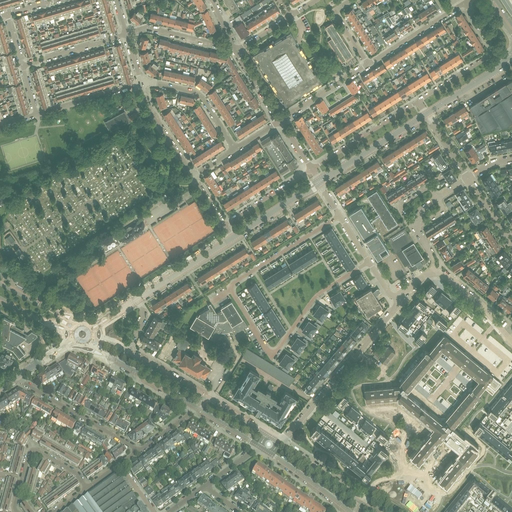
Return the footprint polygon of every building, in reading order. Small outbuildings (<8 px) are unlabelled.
[(372,17),(369,11),(372,9),(372,8),(366,0),(365,0),(362,3),(367,12),(366,13),(369,19),(372,17)] [(373,0),(366,0),(372,8),(375,6),(374,4),(376,3),(373,0)] [(201,11),(207,7),(203,2),(197,5),(201,11)] [(426,4),(428,8),(432,13),(437,10),(433,5),(430,6),(428,2),(426,4)] [(229,10),(231,13),(239,8),(236,3),(229,7),(230,9),(229,10)] [(271,5),(269,6),(275,15),(280,11),(276,5),(274,3),(271,5)] [(73,15),(73,13),(70,4),(65,5),(68,15),(68,16),(72,15),(73,17),(74,17),(73,15)] [(269,6),(264,9),(266,12),(270,18),(275,15),(269,6)] [(421,13),(418,14),(422,20),(427,16),(423,11),(422,9),(421,7),(419,8),(420,10),(420,11),(421,13)] [(428,8),(423,11),(427,16),(432,13),(428,8)] [(264,9),(259,12),(265,21),(270,18),(266,12),(264,9)] [(345,13),(348,18),(355,14),(351,9),(345,13)] [(207,10),(202,13),(204,18),(201,19),(202,20),(204,19),(210,17),(207,10)] [(417,23),(422,20),(418,14),(415,10),(413,11),(416,15),(413,17),(417,23)] [(131,21),(132,21),(133,22),(140,12),(138,11),(136,13),(134,12),(130,18),(132,19),(131,21)] [(133,22),(133,23),(135,24),(136,22),(138,24),(142,18),(140,17),(143,14),(140,12),(133,22)] [(259,12),(254,16),(256,18),(260,24),(265,21),(259,12)] [(456,19),(458,22),(459,23),(461,23),(462,25),(468,22),(466,19),(467,19),(466,17),(465,15),(464,16),(461,12),(456,15),(458,18),(456,19)] [(396,21),(394,18),(398,15),(397,13),(390,18),(393,23),(396,21)] [(169,18),(170,15),(169,14),(167,14),(167,17),(163,16),(162,23),(168,24),(170,18),(169,18)] [(249,33),(248,32),(242,22),(243,21),(239,14),(234,18),(238,24),(234,26),(242,38),(249,33)] [(358,19),(355,14),(348,18),(352,23),(358,19)] [(254,16),(249,19),(255,27),(260,24),(256,18),(254,16)] [(204,19),(207,26),(213,23),(210,17),(204,19)] [(249,19),(244,22),(246,24),(250,31),(255,27),(249,19)] [(360,22),(358,19),(352,23),(355,28),(363,23),(362,21),(360,22)] [(399,21),(401,25),(398,26),(402,32),(407,29),(403,23),(401,20),(399,21)] [(408,20),(403,23),(407,29),(412,26),(408,20)] [(353,55),(332,22),(329,24),(329,23),(324,26),(332,38),(328,41),(342,63),(346,60),(350,67),(355,64),(350,57),(353,55)] [(463,29),(464,31),(466,34),(467,33),(469,36),(467,37),(474,33),(472,29),(473,28),(471,24),(469,25),(468,22),(462,25),(464,28),(463,29)] [(216,30),(213,23),(207,26),(210,32),(216,30)] [(364,24),(363,23),(355,28),(358,33),(364,29),(362,26),(364,24)] [(446,30),(442,25),(437,28),(440,34),(446,30)] [(435,37),(440,34),(437,28),(432,31),(435,37)] [(366,32),(364,29),(358,33),(361,38),(370,33),(368,30),(366,32)] [(387,42),(392,38),(387,30),(386,29),(384,30),(387,34),(384,36),(387,42)] [(389,29),(387,30),(392,38),(398,35),(394,30),(391,32),(389,29)] [(433,41),(432,39),(435,37),(432,31),(426,35),(430,40),(429,41),(431,42),(433,41)] [(258,52),(253,55),(254,55),(256,59),(257,58),(260,63),(259,64),(263,70),(264,70),(267,75),(266,75),(268,79),(270,82),(272,85),(274,84),(277,89),(276,90),(280,97),(281,96),(284,101),(283,102),(285,105),(286,106),(290,103),(293,101),(293,100),(301,95),(301,94),(305,91),(306,92),(313,87),(312,86),(317,83),(318,84),(321,82),(322,82),(319,77),(317,74),(316,74),(315,72),(313,69),(311,66),(310,66),(307,63),(306,61),(308,61),(303,54),(302,55),(299,50),(300,49),(299,47),(295,42),(295,40),(293,37),(290,32),(286,35),(287,36),(282,39),(281,38),(275,42),(275,43),(270,46),(270,45),(261,50),(258,52)] [(361,38),(364,43),(371,39),(368,36),(371,34),(370,33),(361,38)] [(469,40),(470,43),(472,45),(472,44),(474,47),(480,43),(481,43),(479,40),(480,39),(479,37),(478,36),(477,37),(474,33),(467,37),(469,40)] [(424,44),(429,41),(430,40),(426,35),(421,38),(424,44)] [(139,38),(138,41),(150,45),(151,42),(148,41),(149,39),(142,36),(141,39),(139,38)] [(419,47),(424,44),(421,38),(416,42),(419,47)] [(372,42),(371,39),(364,43),(367,48),(376,43),(375,40),(372,42)] [(416,42),(410,45),(414,51),(419,47),(416,42)] [(377,44),(376,43),(367,48),(370,53),(377,49),(375,45),(377,44)] [(484,49),(480,43),(474,47),(473,48),(475,51),(477,50),(478,52),(484,49)] [(121,44),(114,46),(112,46),(113,49),(112,49),(106,51),(106,53),(110,52),(113,51),(122,49),(121,44)] [(408,54),(414,51),(410,45),(405,48),(408,54)] [(184,55),(186,56),(187,53),(188,54),(190,47),(183,46),(181,54),(184,55)] [(403,57),(408,54),(405,48),(400,52),(403,57)] [(400,52),(394,55),(399,63),(401,61),(400,59),(403,57),(400,52)] [(463,60),(459,53),(454,57),(458,63),(463,60)] [(153,57),(152,55),(140,58),(141,60),(142,60),(143,63),(150,61),(150,58),(153,57)] [(392,64),(396,62),(397,64),(399,63),(394,55),(389,59),(392,64)] [(224,62),(227,66),(227,67),(233,63),(228,56),(224,62)] [(445,59),(447,61),(444,63),(448,69),(453,66),(449,60),(447,57),(445,59)] [(454,57),(449,60),(453,66),(458,63),(454,57)] [(391,68),(389,66),(392,64),(389,59),(383,62),(387,68),(387,67),(388,69),(391,68)] [(146,72),(148,74),(156,64),(154,62),(151,65),(150,64),(145,70),(147,71),(146,72)] [(226,70),(227,70),(228,72),(236,67),(233,63),(227,67),(227,66),(225,68),(226,70)] [(386,69),(383,63),(377,67),(382,74),(384,73),(383,71),(386,69)] [(444,63),(439,66),(443,72),(448,69),(444,63)] [(148,74),(149,75),(150,75),(151,74),(153,76),(158,70),(156,69),(158,66),(156,64),(148,74)] [(429,72),(433,79),(438,75),(434,69),(431,71),(429,66),(426,68),(429,72)] [(439,66),(434,69),(438,75),(443,72),(439,66)] [(238,71),(236,67),(228,72),(229,74),(231,73),(233,75),(232,75),(230,76),(238,71)] [(376,76),(378,74),(379,76),(380,76),(381,76),(382,75),(382,74),(377,67),(372,70),(376,76)] [(372,70),(367,74),(371,81),(372,82),(373,82),(373,81),(374,80),(372,78),(376,76),(372,70)] [(427,72),(425,70),(423,71),(425,74),(422,75),(426,82),(431,79),(427,72)] [(238,71),(230,76),(232,78),(231,79),(232,81),(240,76),(237,72),(238,71)] [(422,75),(419,77),(418,75),(417,75),(415,73),(413,75),(414,77),(416,76),(417,79),(421,85),(426,82),(422,75)] [(361,77),(365,83),(368,81),(369,83),(371,81),(367,74),(361,77)] [(234,82),(235,85),(243,80),(240,76),(232,81),(234,83),(234,82)] [(196,84),(202,87),(206,82),(199,77),(197,80),(198,81),(196,84)] [(417,79),(412,82),(416,88),(421,85),(417,79)] [(235,85),(237,87),(236,87),(238,89),(245,84),(243,80),(235,85)] [(346,85),(349,89),(357,85),(356,83),(355,84),(353,81),(346,85)] [(213,87),(211,86),(206,82),(202,87),(207,91),(209,88),(211,90),(213,87)] [(412,82),(407,85),(412,91),(416,88),(412,82)] [(505,84),(486,96),(506,129),(510,128),(511,128),(511,89),(508,83),(505,84)] [(21,89),(20,84),(13,86),(8,88),(9,92),(12,91),(12,92),(21,89)] [(239,91),(241,93),(248,88),(245,84),(238,89),(239,91)] [(349,89),(352,94),(358,90),(357,87),(358,86),(357,85),(349,89)] [(401,85),(397,88),(396,85),(394,87),(395,89),(396,88),(398,91),(402,97),(407,94),(403,88),(401,85)] [(407,85),(403,88),(407,94),(412,91),(407,85)] [(241,93),(242,95),(243,97),(251,93),(248,88),(241,93)] [(165,90),(160,89),(159,93),(159,92),(156,93),(157,96),(156,96),(158,101),(165,100),(163,94),(164,93),(165,90)] [(215,90),(209,93),(212,99),(218,95),(215,90)] [(398,91),(393,94),(397,101),(402,97),(398,91)] [(244,99),(246,101),(253,97),(251,93),(243,97),(244,99)] [(393,94),(388,97),(392,104),(397,101),(393,94)] [(221,100),(218,95),(212,99),(216,104),(221,100)] [(357,101),(356,99),(354,97),(353,95),(347,99),(350,104),(352,103),(352,102),(354,101),(355,103),(357,101)] [(247,101),(248,103),(249,105),(257,100),(254,96),(253,97),(246,101),(247,101)] [(471,106),(469,108),(471,112),(470,113),(474,118),(481,134),(504,130),(506,129),(486,96),(471,106)] [(186,103),(195,105),(196,102),(193,101),(194,98),(187,97),(186,103)] [(388,97),(383,100),(387,107),(392,104),(388,97)] [(347,99),(341,103),(345,109),(347,108),(346,106),(348,104),(349,105),(350,104),(347,99)] [(166,106),(165,100),(158,101),(160,108),(161,110),(167,108),(166,106)] [(225,106),(221,100),(216,104),(219,109),(225,106)] [(254,108),(259,105),(257,100),(249,105),(250,107),(252,109),(254,108)] [(317,108),(318,109),(325,104),(323,100),(316,104),(318,107),(317,108)] [(383,100),(378,103),(382,110),(387,107),(383,100)] [(339,110),(342,109),(343,110),(345,109),(341,103),(335,107),(339,112),(340,111),(339,110)] [(378,103),(373,106),(378,113),(382,110),(378,103)] [(322,113),(328,109),(325,104),(318,109),(319,111),(320,110),(322,113)] [(199,105),(194,108),(198,114),(203,110),(199,105)] [(229,109),(227,110),(225,106),(219,109),(223,115),(228,111),(231,109),(231,107),(229,108),(229,109)] [(368,110),(373,116),(378,113),(373,106),(368,110)] [(464,106),(459,109),(464,118),(467,116),(466,113),(468,112),(465,106),(464,106)] [(329,111),(330,112),(332,115),(333,117),(335,115),(334,113),(336,112),(337,113),(339,112),(335,107),(329,111)] [(364,110),(365,113),(362,115),(366,121),(371,118),(364,107),(362,108),(364,110)] [(164,115),(167,120),(175,115),(172,109),(169,111),(168,109),(165,111),(167,113),(164,115)] [(459,109),(453,113),(457,119),(460,117),(462,119),(464,118),(459,109)] [(198,114),(201,119),(206,116),(203,110),(198,114)] [(105,122),(108,129),(110,131),(130,121),(124,111),(105,122)] [(231,116),(228,111),(223,115),(226,120),(231,116)] [(131,121),(132,120),(133,121),(139,118),(138,116),(136,112),(128,117),(131,121)] [(265,113),(264,113),(257,118),(261,124),(267,120),(265,117),(266,116),(265,113)] [(453,113),(448,116),(452,122),(453,124),(456,122),(455,120),(457,119),(453,113)] [(171,125),(176,122),(179,120),(175,115),(167,120),(171,125)] [(362,124),(366,121),(362,115),(358,118),(362,124)] [(201,119),(205,125),(210,121),(206,116),(201,119)] [(229,125),(235,121),(231,116),(226,120),(229,125)] [(302,116),(295,120),(298,126),(306,121),(304,118),(303,118),(302,116)] [(443,120),(442,120),(444,122),(446,125),(450,123),(451,126),(453,124),(452,122),(448,116),(443,119),(443,120)] [(257,118),(252,121),(256,127),(261,124),(257,118)] [(357,127),(362,124),(358,118),(353,121),(357,127)] [(213,127),(210,121),(205,125),(208,130),(213,127)] [(252,121),(247,124),(251,130),(256,127),(252,121)] [(309,126),(306,121),(298,126),(302,131),(309,126)] [(352,130),(357,127),(353,121),(348,124),(352,130)] [(171,125),(174,131),(180,127),(176,122),(171,125)] [(245,134),(251,130),(247,124),(246,125),(245,122),(240,125),(242,128),(245,134)] [(347,133),(352,130),(348,124),(343,127),(347,133)] [(313,132),(309,126),(302,131),(305,137),(313,132)] [(174,131),(177,136),(183,132),(180,127),(174,131)] [(208,130),(212,136),(217,133),(213,127),(208,130)] [(342,136),(347,133),(343,127),(338,130),(342,136)] [(240,137),(245,134),(242,128),(236,131),(240,137)] [(331,130),(333,133),(337,139),(342,136),(338,130),(336,128),(335,128),(331,130)] [(425,131),(420,134),(425,143),(430,139),(429,137),(427,133),(426,131),(425,131)] [(177,136),(181,141),(186,137),(183,132),(177,136)] [(316,137),(313,132),(305,137),(309,142),(316,137)] [(267,151),(277,144),(283,141),(283,140),(278,133),(272,136),(271,135),(261,142),(267,151)] [(337,139),(333,133),(328,136),(332,143),(337,139)] [(463,134),(457,139),(460,144),(467,140),(469,139),(465,133),(463,134)] [(420,134),(414,138),(418,144),(423,140),(425,143),(420,134)] [(181,141),(184,146),(190,142),(186,137),(181,141)] [(320,143),(316,137),(309,142),(312,148),(320,143)] [(414,138),(409,141),(413,147),(418,144),(414,138)] [(267,151),(273,162),(282,175),(291,169),(298,164),(294,157),(293,157),(283,141),(277,144),(267,151)] [(409,141),(404,144),(407,150),(413,147),(409,141)] [(489,145),(488,146),(489,148),(490,148),(491,153),(497,152),(495,144),(495,143),(494,141),(487,142),(488,145),(489,145)] [(187,152),(193,148),(190,142),(184,146),(187,152)] [(258,142),(254,145),(253,146),(253,147),(256,151),(262,148),(258,142)] [(467,148),(464,150),(465,151),(464,151),(468,157),(475,152),(478,150),(481,148),(482,148),(483,147),(482,145),(477,148),(476,148),(475,148),(474,149),(472,146),(469,142),(465,145),(467,148)] [(312,148),(316,153),(323,149),(321,146),(322,146),(320,143),(312,148)] [(404,144),(398,148),(402,154),(407,150),(404,144)] [(253,147),(248,150),(247,151),(251,156),(257,152),(256,151),(253,147)] [(398,148),(393,151),(397,157),(402,154),(398,148)] [(247,151),(245,152),(241,154),(245,160),(251,156),(247,151)] [(393,151),(388,155),(393,162),(393,163),(398,160),(396,157),(397,157),(393,151)] [(475,152),(468,157),(472,162),(479,157),(475,152)] [(439,153),(434,157),(437,163),(443,159),(442,156),(442,155),(441,154),(440,153),(439,153)] [(241,154),(236,157),(236,158),(239,164),(245,160),(241,154)] [(388,155),(382,158),(387,166),(393,162),(388,155)] [(236,158),(234,159),(230,162),(233,166),(232,167),(233,168),(239,164),(236,158)] [(443,159),(437,163),(441,168),(439,169),(441,171),(448,167),(446,165),(447,164),(447,163),(446,161),(445,161),(443,159)] [(227,170),(232,167),(233,166),(230,162),(229,161),(223,165),(227,170)] [(378,161),(372,164),(378,173),(380,171),(383,169),(381,167),(378,161)] [(372,164),(367,168),(372,176),(378,173),(372,164)] [(367,168),(361,171),(365,177),(370,174),(372,176),(367,168)] [(434,176),(429,168),(425,171),(430,179),(434,176)] [(450,169),(442,174),(445,179),(453,174),(452,172),(452,171),(451,169),(450,169)] [(280,176),(276,170),(271,174),(274,180),(280,176)] [(361,171),(356,175),(360,180),(365,177),(361,171)] [(391,171),(388,173),(389,174),(393,179),(399,175),(400,174),(398,171),(396,173),(394,175),(392,172),(391,171)] [(210,173),(204,177),(208,183),(214,179),(210,173)] [(418,173),(413,176),(415,178),(419,185),(420,185),(422,184),(422,183),(424,182),(420,176),(419,175),(418,173)] [(421,173),(419,175),(420,176),(424,182),(426,181),(428,180),(428,179),(424,173),(422,174),(421,173)] [(485,179),(482,181),(486,186),(493,181),(492,178),(494,176),(492,173),(490,175),(484,178),(485,179)] [(271,174),(265,177),(269,183),(274,180),(271,174)] [(453,174),(445,179),(448,184),(456,179),(456,177),(455,176),(454,176),(453,174)] [(356,175),(351,178),(355,184),(360,180),(356,175)] [(265,177),(260,180),(264,186),(269,183),(265,177)] [(351,178),(345,182),(349,187),(355,184),(351,178)] [(412,179),(410,180),(410,181),(415,188),(416,187),(417,187),(419,186),(419,185),(415,178),(413,180),(412,179)] [(208,183),(212,188),(218,185),(214,179),(208,183)] [(260,180),(255,184),(259,190),(264,186),(260,180)] [(406,184),(405,185),(410,191),(415,188),(410,181),(406,184)] [(493,181),(486,186),(489,191),(497,186),(493,181)] [(345,182),(340,185),(344,191),(349,187),(345,182)] [(255,184),(250,187),(253,193),(259,190),(255,184)] [(381,186),(379,188),(382,193),(387,191),(387,190),(388,189),(386,186),(385,184),(382,185),(383,186),(381,186)] [(216,195),(221,191),(218,185),(212,188),(216,195)] [(340,185),(335,188),(338,194),(344,191),(340,185)] [(405,185),(400,188),(404,194),(409,191),(410,191),(405,185)] [(497,186),(489,191),(493,196),(497,194),(498,194),(501,192),(499,189),(500,187),(499,185),(497,186)] [(250,187),(244,190),(248,196),(253,193),(250,187)] [(398,189),(396,191),(400,197),(401,198),(403,197),(403,196),(404,194),(400,188),(400,187),(397,188),(398,189)] [(463,189),(455,194),(458,199),(466,194),(465,192),(465,191),(464,190),(463,189)] [(244,190),(239,194),(243,200),(248,196),(244,190)] [(393,191),(390,193),(391,194),(395,200),(397,199),(398,200),(400,198),(400,197),(396,191),(394,192),(393,191)] [(389,195),(387,197),(391,203),(392,204),(394,202),(394,201),(395,200),(391,194),(390,193),(388,194),(389,195)] [(239,194),(234,197),(238,203),(243,200),(239,194)] [(466,194),(458,199),(461,204),(469,199),(470,198),(469,196),(468,196),(466,194)] [(234,197),(229,200),(232,206),(238,203),(234,197)] [(318,199),(312,203),(315,209),(321,205),(318,199)] [(461,204),(459,206),(464,213),(467,211),(466,208),(473,204),(472,202),(472,201),(471,199),(470,199),(469,199),(461,204)] [(504,199),(497,203),(501,208),(507,204),(508,203),(506,201),(506,202),(504,199)] [(227,210),(232,206),(229,200),(223,204),(227,210)] [(507,204),(501,208),(504,213),(508,211),(509,212),(511,209),(511,204),(510,202),(507,204)] [(312,203),(306,207),(310,213),(315,209),(312,203)] [(306,207),(300,211),(304,217),(310,213),(306,207)] [(476,208),(468,213),(470,216),(469,216),(471,219),(472,218),(479,213),(478,211),(478,210),(477,209),(476,208)] [(300,211),(294,215),(298,220),(304,217),(300,211)] [(472,218),(471,219),(472,221),(473,220),(475,223),(482,218),(482,217),(481,216),(480,215),(479,213),(472,218)] [(449,216),(447,217),(451,224),(456,221),(452,214),(451,214),(449,215),(449,216)] [(443,220),(447,227),(451,224),(447,217),(445,218),(443,219),(443,220)] [(287,219),(281,223),(285,229),(291,225),(287,219)] [(440,222),(438,223),(442,229),(447,227),(443,220),(442,220),(440,221),(440,222)] [(143,229),(144,228),(144,227),(143,222),(137,224),(136,222),(128,227),(120,232),(121,235),(118,236),(118,240),(121,242),(125,240),(125,236),(128,234),(131,236),(134,236),(135,234),(134,230),(137,230),(138,228),(141,230),(143,229)] [(281,223),(275,227),(279,233),(285,229),(281,223)] [(434,226),(438,232),(442,229),(438,223),(436,224),(434,225),(434,226)] [(431,227),(429,229),(435,238),(435,237),(433,235),(438,232),(434,226),(433,226),(433,225),(431,227)] [(483,227),(476,232),(480,238),(482,236),(482,237),(490,232),(489,231),(490,230),(489,229),(488,229),(486,226),(483,228),(483,227)] [(275,227),(269,230),(273,236),(279,233),(275,227)] [(332,228),(323,233),(327,238),(335,233),(332,228)] [(388,239),(387,240),(395,253),(396,253),(405,266),(407,265),(411,271),(412,271),(414,270),(418,267),(419,267),(421,265),(423,264),(422,264),(427,261),(424,257),(423,257),(412,241),(405,228),(388,239)] [(429,229),(424,232),(429,238),(431,237),(433,239),(435,238),(429,229)] [(269,230),(263,234),(267,240),(273,236),(269,230)] [(483,238),(481,239),(484,243),(485,242),(486,242),(493,237),(490,232),(482,237),(483,238)] [(335,233),(327,238),(329,242),(337,237),(335,233)] [(263,234),(257,238),(261,244),(267,240),(263,234)] [(10,235),(7,238),(11,243),(15,241),(10,235)] [(337,237),(329,242),(332,247),(340,242),(337,237)] [(486,242),(489,247),(496,242),(496,241),(496,240),(495,239),(494,239),(493,237),(486,242)] [(257,238),(251,242),(255,248),(261,244),(257,238)] [(443,240),(436,244),(437,246),(438,248),(439,249),(445,244),(449,242),(449,241),(448,239),(447,238),(446,238),(443,240)] [(340,242),(332,247),(335,251),(343,246),(340,242)] [(439,250),(440,252),(441,252),(442,255),(450,250),(453,248),(456,246),(459,244),(458,243),(457,242),(455,244),(455,245),(452,246),(450,243),(447,246),(446,245),(439,250)] [(489,247),(485,249),(487,251),(487,252),(490,257),(494,254),(493,252),(496,249),(497,250),(500,248),(496,242),(489,247)] [(343,246),(335,251),(338,256),(346,251),(343,246)] [(389,246),(376,251),(379,257),(391,252),(389,246)] [(15,250),(18,254),(21,259),(25,256),(19,248),(15,250)] [(245,248),(239,251),(243,257),(249,254),(245,248)] [(450,250),(442,255),(444,257),(443,257),(444,259),(445,259),(446,260),(453,255),(451,252),(452,252),(454,251),(453,248),(450,250)] [(312,249),(307,252),(313,260),(317,257),(312,249)] [(239,251),(233,255),(237,261),(243,257),(239,251)] [(346,251),(338,256),(341,261),(349,255),(346,251)] [(503,251),(497,257),(501,262),(507,256),(508,255),(506,253),(505,253),(503,251)] [(307,252),(303,255),(308,263),(313,260),(307,252)] [(233,255),(227,259),(231,265),(237,261),(233,255)] [(303,255),(298,258),(303,266),(308,263),(303,255)] [(349,255),(341,261),(344,265),(352,260),(349,255)] [(507,256),(501,262),(505,266),(511,261),(510,259),(510,257),(508,255),(507,256)] [(298,258),(294,261),(299,269),(303,266),(298,258)] [(227,259),(221,263),(225,269),(231,265),(227,259)] [(352,260),(344,265),(347,270),(355,265),(352,260)] [(452,266),(451,266),(453,269),(454,269),(455,271),(465,265),(464,265),(461,260),(452,266)] [(294,261),(289,264),(294,272),(299,269),(294,261)] [(221,263),(215,266),(219,272),(225,269),(221,263)] [(287,265),(283,268),(288,276),(292,273),(287,265)] [(215,266),(210,270),(213,276),(219,272),(215,266)] [(283,268),(278,271),(283,279),(288,276),(283,268)] [(465,274),(463,276),(465,278),(465,279),(467,280),(467,279),(468,280),(473,273),(468,269),(464,273),(465,274)] [(210,270),(204,274),(207,280),(213,276),(210,270)] [(278,271),(273,274),(279,282),(283,279),(278,271)] [(473,273),(468,280),(470,282),(470,283),(471,284),(472,283),(473,284),(478,277),(473,273)] [(204,274),(198,278),(201,284),(207,280),(204,274)] [(273,274),(269,277),(274,285),(279,282),(273,274)] [(361,274),(353,279),(355,283),(364,278),(361,274)] [(269,277),(264,280),(269,288),(274,285),(269,277)] [(478,277),(473,284),(475,286),(475,287),(476,288),(477,287),(477,288),(483,281),(482,280),(478,277)] [(18,282),(17,284),(24,288),(25,286),(25,285),(27,282),(20,278),(18,281),(18,282)] [(364,278),(355,283),(359,288),(367,283),(364,278)] [(483,281),(477,288),(483,293),(486,289),(485,289),(488,285),(485,283),(486,282),(484,280),(483,281)] [(188,282),(181,286),(185,292),(191,288),(188,282)] [(255,282),(247,288),(250,292),(258,287),(255,282)] [(431,284),(423,293),(428,297),(426,300),(429,302),(432,297),(430,295),(436,288),(431,284)] [(492,289),(487,295),(493,300),(498,294),(496,292),(498,288),(494,285),(491,288),(492,289)] [(181,286),(176,290),(179,296),(185,292),(181,286)] [(503,291),(502,293),(504,295),(508,290),(509,291),(510,289),(508,286),(506,288),(503,291)] [(258,287),(250,292),(253,297),(261,292),(258,287)] [(371,288),(353,300),(356,304),(359,303),(367,316),(368,315),(368,316),(376,311),(376,310),(382,306),(375,296),(379,293),(376,289),(373,291),(371,288)] [(176,290),(170,294),(174,300),(175,301),(177,300),(176,298),(179,296),(176,290)] [(337,291),(334,293),(340,303),(345,300),(346,301),(349,300),(345,294),(343,296),(340,291),(337,292),(337,291)] [(261,292),(253,297),(256,301),(264,296),(261,292)] [(432,297),(429,302),(431,304),(433,302),(438,305),(446,295),(441,292),(435,299),(432,297)] [(332,296),(330,297),(333,302),(330,304),(334,309),(337,307),(336,306),(340,303),(334,293),(332,295),(332,296)] [(170,294),(164,297),(168,303),(174,300),(170,294)] [(446,295),(438,305),(442,309),(440,312),(443,314),(447,309),(444,307),(451,299),(446,295)] [(502,297),(497,303),(498,303),(498,304),(499,305),(500,305),(503,307),(511,297),(509,296),(507,298),(504,295),(502,297)] [(264,296),(256,301),(259,306),(267,301),(264,296)] [(164,297),(158,301),(162,307),(168,303),(164,297)] [(511,298),(511,297),(503,307),(506,309),(506,310),(507,311),(508,311),(508,312),(511,307),(511,302),(511,300),(511,298)] [(417,301),(415,303),(415,304),(415,303),(424,310),(428,306),(419,299),(417,301)] [(158,301),(152,305),(156,311),(162,307),(158,301)] [(197,316),(190,327),(208,337),(208,338),(215,342),(220,333),(223,333),(226,333),(228,332),(231,331),(232,331),(234,334),(247,326),(243,319),(232,301),(221,308),(222,310),(216,313),(210,303),(208,305),(210,308),(200,314),(198,316),(197,316)] [(267,301),(259,306),(262,311),(270,306),(267,301)] [(415,304),(412,308),(420,314),(420,315),(424,310),(415,303),(415,304)] [(447,309),(443,314),(446,316),(448,313),(452,317),(461,307),(455,303),(449,311),(447,309)] [(318,307),(316,309),(325,316),(328,311),(330,312),(332,310),(327,306),(325,308),(320,305),(318,307)] [(271,307),(263,312),(266,317),(274,312),(271,307)] [(412,308),(408,312),(416,319),(420,315),(420,314),(412,308)] [(315,312),(313,314),(318,318),(316,320),(322,324),(324,321),(322,320),(325,316),(316,309),(314,312),(315,312)] [(274,312),(266,317),(269,322),(277,317),(274,312)] [(408,312),(405,317),(413,323),(416,319),(408,312)] [(154,316),(151,321),(159,326),(160,327),(162,328),(166,323),(162,321),(154,316)] [(277,317),(269,322),(272,326),(280,321),(277,317)] [(362,321),(358,325),(364,330),(366,330),(369,326),(368,326),(367,324),(368,322),(367,321),(363,318),(362,317),(360,319),(362,321)] [(401,321),(409,328),(409,327),(413,323),(405,317),(401,321)] [(439,317),(434,322),(443,329),(447,324),(439,317)] [(19,357),(23,355),(25,353),(19,345),(18,345),(17,344),(25,338),(29,343),(37,337),(37,335),(32,332),(28,335),(24,333),(24,330),(22,330),(12,325),(14,323),(4,318),(3,318),(0,345),(5,345),(13,349),(19,357)] [(151,321),(148,327),(156,331),(158,328),(159,329),(160,327),(159,326),(151,321)] [(280,321),(272,326),(275,331),(283,326),(280,321)] [(306,323),(304,325),(314,332),(317,327),(319,328),(321,326),(315,322),(314,324),(309,321),(307,323),(306,323)] [(399,323),(397,325),(406,333),(410,328),(409,327),(409,328),(401,321),(399,323)] [(304,328),(302,331),(307,334),(305,337),(310,340),(312,338),(311,336),(314,332),(304,325),(303,328),(304,328)] [(358,325),(355,329),(361,335),(362,335),(363,333),(363,332),(364,330),(358,325)] [(283,326),(275,331),(278,336),(286,331),(283,326)] [(148,327),(145,332),(153,337),(155,334),(156,334),(157,332),(156,331),(148,327)] [(355,329),(351,334),(357,339),(358,337),(360,337),(361,336),(360,335),(361,335),(355,329)] [(345,331),(344,332),(348,336),(346,339),(352,344),(353,344),(354,344),(355,343),(354,342),(356,340),(350,335),(345,331)] [(421,332),(415,340),(420,344),(426,337),(427,336),(422,331),(421,332)] [(141,341),(141,342),(143,343),(143,342),(149,345),(152,340),(153,337),(145,332),(144,335),(143,336),(142,335),(141,337),(142,338),(141,340),(141,341)] [(179,349),(173,359),(205,378),(210,368),(206,365),(207,365),(201,361),(201,362),(198,360),(200,357),(194,353),(191,356),(189,355),(189,354),(184,351),(190,341),(181,336),(176,345),(178,346),(177,348),(179,349)] [(365,390),(366,401),(397,398),(397,399),(398,400),(401,400),(404,402),(402,404),(430,427),(432,425),(434,427),(431,431),(432,432),(425,441),(424,440),(420,444),(421,445),(412,457),(418,462),(428,451),(429,452),(433,447),(432,447),(435,443),(436,442),(439,439),(440,440),(444,435),(459,448),(460,447),(462,449),(458,455),(459,455),(452,463),(448,468),(449,469),(440,480),(446,485),(455,474),(457,475),(461,470),(459,469),(466,462),(467,462),(469,460),(476,451),(472,448),(473,448),(468,443),(469,442),(463,437),(462,436),(457,431),(456,431),(452,427),(477,398),(478,398),(479,398),(480,398),(480,397),(481,397),(481,396),(480,395),(479,394),(478,393),(483,387),(487,390),(490,392),(491,393),(492,394),(500,383),(498,381),(497,381),(495,379),(484,370),(482,368),(472,360),(471,358),(471,359),(464,367),(463,367),(465,369),(465,368),(479,380),(472,389),(471,388),(469,391),(470,392),(455,409),(454,408),(450,413),(451,414),(446,421),(444,419),(442,419),(440,418),(438,419),(406,394),(406,392),(414,383),(415,384),(418,379),(417,378),(432,361),(433,362),(436,357),(435,356),(442,349),(456,361),(457,362),(458,362),(457,362),(464,353),(465,354),(465,353),(463,352),(451,342),(443,336),(429,353),(427,351),(426,351),(425,351),(424,351),(424,352),(424,353),(425,354),(400,384),(402,386),(401,387),(392,387),(391,388),(387,388),(386,388),(383,388),(382,388),(375,389),(374,389),(371,389),(370,390),(365,390)] [(295,339),(293,342),(303,348),(306,343),(307,345),(309,342),(304,338),(302,341),(297,337),(296,340),(295,339)] [(152,340),(149,345),(153,347),(152,348),(154,349),(155,349),(156,349),(160,342),(157,341),(155,339),(154,339),(154,341),(152,340)] [(346,339),(343,343),(349,348),(350,347),(351,347),(353,345),(352,344),(346,339)] [(292,345),(291,347),(296,350),(294,353),(299,357),(301,354),(299,353),(303,348),(293,342),(291,344),(292,345)] [(343,343),(339,347),(345,353),(345,352),(347,352),(348,351),(347,350),(349,348),(343,343)] [(332,345),(331,347),(336,351),(335,352),(342,357),(345,353),(339,347),(337,349),(336,348),(335,348),(332,345)] [(386,363),(393,354),(395,352),(388,347),(388,346),(385,350),(379,345),(371,354),(374,356),(376,354),(377,355),(376,356),(385,364),(386,363)] [(0,366),(2,367),(11,351),(8,351),(7,353),(5,355),(3,354),(0,358),(0,359),(1,360),(0,361),(0,366)] [(10,358),(11,355),(12,353),(11,351),(2,367),(5,369),(6,368),(6,367),(6,368),(8,365),(10,366),(13,359),(10,358)] [(335,352),(331,356),(337,362),(341,357),(342,357),(335,352)] [(284,355),(282,357),(291,364),(294,360),(296,361),(298,358),(293,354),(291,357),(286,353),(284,356),(284,355)] [(458,362),(457,362),(457,363),(458,364),(459,364),(459,365),(461,366),(462,366),(462,367),(463,368),(463,367),(464,367),(471,359),(471,358),(470,357),(468,355),(466,354),(466,353),(465,353),(465,354),(464,353),(457,362),(458,362)] [(71,368),(73,366),(77,358),(74,357),(75,356),(72,355),(72,356),(71,355),(70,357),(68,356),(65,361),(59,365),(65,374),(67,375),(71,368)] [(324,355),(323,356),(328,361),(334,366),(335,364),(336,364),(338,363),(337,362),(331,356),(329,355),(327,357),(324,355)] [(323,356),(321,358),(326,362),(324,365),(330,370),(332,370),(333,369),(332,368),(334,366),(328,361),(323,356)] [(281,361),(279,363),(284,366),(282,369),(288,373),(290,370),(288,369),(291,364),(282,357),(280,360),(281,361)] [(77,358),(73,366),(71,368),(67,375),(69,377),(69,378),(72,380),(74,376),(73,375),(74,374),(71,372),(72,371),(76,373),(78,370),(83,361),(77,358)] [(88,364),(83,361),(78,370),(84,373),(88,364)] [(317,366),(321,369),(320,369),(326,375),(327,374),(330,370),(324,365),(322,368),(318,364),(317,366)] [(62,373),(58,366),(53,369),(57,376),(62,373)] [(316,367),(315,368),(318,371),(316,374),(323,379),(326,375),(320,369),(320,370),(316,366),(316,367)] [(94,375),(95,376),(93,378),(92,381),(94,382),(100,371),(94,367),(91,373),(94,375)] [(53,369),(48,372),(52,379),(57,376),(53,369)] [(237,388),(233,395),(247,403),(246,403),(266,416),(267,415),(280,424),(284,417),(284,418),(286,414),(285,414),(293,401),(296,397),(286,391),(280,401),(276,399),(278,397),(270,393),(271,391),(267,388),(266,390),(258,386),(257,387),(253,385),(260,375),(250,369),(247,373),(248,373),(240,386),(239,385),(237,388)] [(106,374),(100,371),(94,382),(96,383),(97,384),(98,381),(102,383),(103,380),(106,374)] [(48,372),(43,375),(48,382),(52,379),(48,372)] [(310,374),(309,375),(313,378),(319,384),(320,382),(321,382),(323,381),(322,380),(323,379),(316,374),(314,377),(313,375),(312,376),(310,374)] [(43,385),(48,382),(43,375),(38,378),(37,379),(37,381),(38,382),(40,381),(43,385)] [(309,375),(308,377),(311,380),(309,382),(315,388),(317,388),(318,386),(318,385),(319,384),(313,378),(309,375)] [(292,376),(287,384),(290,385),(291,383),(294,385),(295,384),(297,382),(294,380),(295,378),(292,376)] [(114,389),(114,390),(119,382),(113,378),(111,381),(110,381),(109,384),(108,385),(109,386),(109,387),(110,388),(111,388),(112,387),(113,386),(115,387),(114,389)] [(124,389),(123,388),(125,385),(119,382),(114,390),(121,393),(122,391),(123,391),(124,389)] [(305,387),(303,390),(310,395),(312,392),(313,390),(314,390),(316,389),(315,388),(309,382),(306,386),(305,387)] [(61,386),(57,393),(62,396),(66,389),(61,386)] [(16,391),(21,399),(21,401),(24,402),(28,395),(23,392),(23,391),(19,389),(16,391)] [(62,396),(68,399),(72,392),(66,389),(62,396)] [(130,396),(133,398),(132,400),(135,402),(135,401),(139,394),(133,390),(130,396)] [(16,392),(11,395),(15,403),(20,400),(21,401),(21,399),(16,391),(16,392)] [(511,397),(505,391),(501,396),(510,403),(511,400),(511,397)] [(68,399),(73,403),(77,395),(72,392),(68,399)] [(145,397),(139,394),(135,401),(137,402),(138,401),(142,403),(145,397)] [(343,394),(335,404),(343,410),(344,409),(348,404),(345,402),(348,398),(343,394)] [(11,395),(6,399),(10,406),(15,403),(11,395)] [(29,405),(33,398),(28,395),(24,402),(29,405)] [(78,405),(82,398),(77,395),(73,403),(78,405)] [(501,396),(498,400),(506,407),(510,403),(501,396)] [(142,403),(145,405),(145,406),(147,407),(151,400),(145,397),(142,403)] [(6,399),(0,402),(5,409),(10,406),(6,399)] [(35,399),(29,409),(26,414),(25,416),(29,418),(30,418),(30,419),(31,416),(28,414),(31,410),(33,407),(36,408),(40,402),(35,399)] [(83,399),(79,406),(84,409),(88,401),(83,399)] [(157,404),(151,400),(147,407),(149,409),(150,408),(154,410),(157,404)] [(498,400),(494,405),(502,411),(506,407),(498,400)] [(84,409),(89,411),(94,402),(93,401),(91,403),(88,401),(84,409)] [(36,408),(40,411),(44,404),(40,402),(36,408)] [(89,411),(94,414),(98,407),(95,406),(96,403),(94,402),(89,411)] [(40,411),(45,414),(49,407),(44,404),(40,411)] [(348,404),(344,409),(346,411),(344,414),(349,418),(356,409),(351,405),(350,406),(348,404)] [(491,409),(490,409),(499,416),(503,411),(502,411),(494,405),(491,409)] [(100,409),(98,407),(94,414),(98,417),(104,407),(102,406),(100,409)] [(50,417),(54,410),(49,407),(45,414),(50,417)] [(98,417),(103,420),(107,413),(104,411),(106,408),(104,407),(98,417)] [(158,410),(154,417),(157,421),(160,418),(163,422),(167,418),(168,417),(169,417),(172,412),(163,407),(161,412),(158,410)] [(356,409),(349,418),(354,422),(355,420),(358,422),(362,417),(359,415),(361,413),(356,409)] [(490,409),(487,413),(495,421),(499,416),(490,409)] [(56,411),(52,418),(57,421),(61,414),(56,411)] [(108,423),(112,416),(113,413),(111,412),(110,414),(107,413),(103,420),(104,420),(104,421),(108,423)] [(57,421),(62,424),(66,417),(61,414),(57,421)] [(118,416),(114,414),(109,424),(114,426),(118,419),(117,418),(118,416)] [(62,424),(67,427),(71,420),(66,417),(62,424)] [(362,417),(358,422),(360,424),(358,427),(363,431),(370,422),(365,418),(365,419),(362,417)] [(72,430),(76,423),(71,420),(67,427),(72,430)] [(119,420),(115,427),(120,430),(125,422),(123,420),(122,422),(119,420)] [(130,426),(130,425),(125,422),(120,430),(125,433),(130,426)] [(149,422),(144,426),(149,432),(154,429),(149,422)] [(370,422),(363,431),(368,435),(370,432),(373,434),(377,429),(374,427),(375,426),(370,422)] [(480,422),(473,431),(476,433),(478,435),(485,426),(480,422)] [(186,429),(192,433),(196,426),(191,423),(189,426),(188,426),(186,429)] [(83,427),(78,424),(74,431),(79,434),(83,427)] [(316,425),(310,433),(312,435),(315,437),(321,429),(316,425)] [(144,426),(139,429),(144,436),(149,432),(144,426)] [(192,433),(198,436),(202,430),(196,426),(192,433)] [(485,426),(478,435),(478,434),(482,438),(489,429),(485,426)] [(34,432),(31,437),(33,438),(33,440),(35,441),(41,430),(40,429),(38,428),(38,429),(36,428),(34,432)] [(81,435),(80,436),(85,439),(90,431),(85,428),(81,435)] [(139,429),(134,433),(139,440),(144,436),(139,429)] [(321,429),(315,437),(319,440),(325,433),(321,429)] [(377,429),(373,434),(375,437),(376,436),(384,442),(388,437),(386,435),(380,430),(379,431),(377,429)] [(489,429),(482,438),(487,442),(494,433),(489,429)] [(43,437),(45,433),(43,432),(44,432),(42,431),(41,430),(35,441),(37,442),(37,441),(40,442),(43,437)] [(207,433),(202,430),(198,436),(197,438),(200,440),(201,438),(203,440),(207,433)] [(95,434),(90,431),(85,439),(90,442),(95,434)] [(183,439),(178,432),(173,436),(179,444),(181,442),(181,441),(183,439)] [(22,435),(18,433),(17,435),(17,434),(15,437),(26,443),(27,441),(26,440),(27,438),(22,435)] [(135,441),(136,442),(139,440),(134,433),(129,437),(131,440),(132,441),(133,441),(134,441),(134,442),(135,441)] [(203,440),(209,443),(213,437),(207,433),(203,440)] [(325,433),(319,440),(324,444),(330,437),(325,433)] [(494,433),(487,442),(491,445),(497,438),(498,437),(494,433)] [(100,437),(95,434),(90,442),(95,445),(100,437)] [(44,436),(40,445),(45,448),(49,439),(44,436)] [(173,436),(169,439),(174,446),(176,444),(177,445),(179,444),(173,436)] [(17,444),(22,447),(23,445),(25,446),(26,443),(15,437),(13,440),(14,440),(13,442),(17,444)] [(102,447),(103,444),(106,440),(100,437),(95,445),(101,448),(101,447),(102,447)] [(330,437),(324,444),(329,448),(335,441),(330,437)] [(497,438),(491,445),(495,449),(501,442),(501,441),(497,438)] [(45,448),(49,450),(54,442),(49,439),(45,448)] [(169,439),(164,442),(170,450),(171,451),(176,448),(174,446),(169,439)] [(214,446),(220,450),(224,443),(218,440),(214,446)] [(501,442),(495,449),(500,452),(506,445),(507,444),(502,440),(501,441),(501,442)] [(335,441),(329,448),(333,452),(339,444),(335,441)] [(49,450),(54,453),(59,445),(54,442),(49,450)] [(164,453),(167,451),(168,452),(170,450),(164,442),(160,446),(164,453)] [(220,450),(225,453),(229,447),(224,443),(220,450)] [(339,444),(333,452),(338,455),(344,448),(339,444)] [(54,453),(59,456),(64,448),(59,445),(54,453)] [(120,446),(119,445),(115,449),(120,457),(127,452),(127,449),(123,447),(122,447),(121,445),(120,446)] [(379,445),(375,450),(384,457),(386,455),(388,452),(381,447),(381,446),(379,445)] [(506,445),(500,452),(504,456),(508,451),(510,449),(506,445)] [(25,449),(16,446),(14,452),(23,454),(25,449)] [(160,456),(163,454),(158,447),(153,451),(159,458),(161,457),(160,456)] [(236,451),(229,447),(225,453),(224,456),(228,459),(229,458),(230,456),(231,457),(233,454),(234,454),(236,451)] [(59,456),(63,459),(68,450),(64,448),(59,456)] [(344,448),(338,455),(343,459),(348,452),(344,448)] [(110,453),(115,460),(120,457),(115,449),(112,450),(113,451),(110,453)] [(63,459),(68,461),(73,453),(68,450),(63,459)] [(375,450),(372,455),(373,456),(375,458),(380,461),(380,462),(384,457),(375,450)] [(153,451),(149,454),(153,460),(156,459),(157,460),(159,458),(153,451)] [(348,452),(343,459),(347,463),(353,456),(354,455),(349,451),(348,452)] [(110,463),(114,460),(113,460),(114,460),(109,452),(107,454),(107,455),(104,457),(109,463),(110,463)] [(68,461),(73,464),(78,456),(73,453),(68,461)] [(149,454),(144,458),(150,465),(152,464),(151,462),(153,460),(149,454)] [(78,467),(83,459),(78,456),(73,464),(78,467)] [(353,456),(347,463),(352,467),(356,462),(358,460),(353,456)] [(103,457),(98,461),(103,468),(108,464),(103,457)] [(139,461),(144,467),(146,470),(148,468),(147,467),(150,465),(144,458),(139,461)] [(370,464),(369,466),(374,469),(380,462),(380,461),(375,458),(371,463),(370,464)] [(98,461),(98,460),(97,460),(94,463),(99,471),(103,468),(98,461)] [(52,466),(43,461),(40,466),(49,471),(52,466)] [(143,468),(138,462),(133,465),(139,473),(141,472),(141,470),(143,468)] [(213,469),(208,462),(203,466),(208,473),(213,469)] [(356,462),(352,467),(361,475),(366,470),(365,470),(356,462)] [(94,463),(90,466),(95,474),(99,471),(94,463)] [(128,469),(133,476),(136,474),(137,475),(139,473),(133,465),(128,469)] [(252,474),(265,483),(272,475),(267,471),(263,468),(263,469),(258,465),(252,474)] [(40,466),(38,471),(39,472),(46,476),(49,471),(40,466)] [(90,466),(86,469),(91,477),(95,474),(90,466)] [(203,466),(198,469),(203,476),(208,473),(203,466)] [(366,470),(361,475),(366,479),(370,474),(374,469),(369,466),(365,470),(366,470)] [(8,473),(18,476),(19,470),(10,468),(8,473)] [(82,472),(87,479),(91,477),(86,469),(82,472)] [(198,469),(193,473),(198,480),(203,476),(198,469)] [(39,473),(39,472),(38,471),(37,471),(37,472),(30,470),(28,475),(38,478),(39,473)] [(193,473),(188,477),(193,483),(198,480),(193,473)] [(237,484),(238,484),(243,480),(240,475),(239,476),(237,473),(232,477),(237,484)] [(145,511),(128,488),(121,478),(118,474),(116,474),(108,480),(64,511),(145,511)] [(278,495),(279,493),(285,484),(281,481),(277,478),(276,478),(272,475),(265,483),(275,490),(274,492),(278,495)] [(79,485),(74,477),(69,481),(75,488),(79,485)] [(188,477),(183,480),(188,487),(193,483),(188,477)] [(232,477),(227,481),(232,488),(237,484),(232,477)] [(16,480),(7,478),(6,484),(15,486),(16,480)] [(471,481),(469,483),(474,487),(474,488),(478,491),(482,486),(478,483),(478,482),(473,478),(472,480),(471,481)] [(148,484),(145,481),(144,480),(139,483),(140,484),(143,488),(147,485),(148,484)] [(178,484),(183,490),(188,487),(183,480),(178,484)] [(69,481),(65,483),(71,491),(75,488),(69,481)] [(222,485),(227,492),(232,488),(227,481),(222,485)] [(65,483),(62,486),(67,494),(71,491),(65,483)] [(176,483),(171,486),(178,495),(182,491),(176,483)] [(469,484),(463,491),(467,495),(468,495),(474,488),(474,487),(469,483),(469,484)] [(290,488),(285,484),(279,493),(293,503),(299,494),(294,491),(294,490),(290,487),(290,488)] [(173,498),(178,495),(171,486),(171,485),(166,489),(173,498)] [(24,492),(29,493),(33,494),(35,488),(26,486),(24,492)] [(62,486),(58,489),(63,497),(67,494),(62,486)] [(482,486),(478,491),(481,493),(487,498),(490,493),(482,486)] [(148,487),(144,490),(149,496),(153,493),(155,495),(154,492),(152,490),(151,490),(148,487)] [(240,490),(235,497),(235,499),(237,500),(237,499),(239,501),(244,494),(248,490),(246,488),(244,491),(244,490),(242,493),(240,490)] [(58,489),(54,492),(59,500),(63,497),(58,489)] [(168,502),(173,498),(166,489),(161,492),(162,493),(168,502)] [(244,494),(239,501),(241,502),(241,503),(243,504),(244,504),(249,497),(250,496),(247,494),(248,493),(249,491),(248,490),(244,494)] [(463,491),(459,496),(466,502),(470,497),(467,495),(463,491)] [(54,492),(50,495),(56,503),(59,500),(54,492)] [(157,496),(156,496),(163,505),(168,502),(162,493),(157,497),(157,496)] [(303,497),(299,494),(293,503),(305,511),(306,511),(312,504),(308,500),(304,497),(303,497)] [(492,494),(485,502),(490,506),(496,497),(492,494)] [(50,495),(46,498),(52,506),(56,503),(50,495)] [(159,508),(163,505),(156,496),(152,500),(157,508),(159,508)] [(197,504),(202,507),(207,500),(202,496),(197,504)] [(249,497),(244,504),(247,507),(247,508),(249,509),(250,508),(250,509),(255,502),(257,500),(254,498),(253,498),(251,497),(250,498),(249,498),(251,496),(250,496),(249,497)] [(459,496),(455,501),(464,508),(468,503),(466,502),(459,496)] [(496,497),(490,506),(494,509),(501,501),(496,498),(497,498),(496,497)] [(47,509),(52,506),(46,498),(42,501),(47,509)] [(28,500),(20,506),(23,510),(31,504),(28,500)] [(202,507),(207,511),(212,503),(207,500),(202,507)] [(455,501),(451,505),(460,511),(459,511),(460,511),(464,508),(455,501)] [(501,501),(494,509),(497,511),(499,511),(505,505),(501,501)] [(212,511),(216,507),(212,504),(212,503),(207,511),(208,511),(212,511)] [(256,503),(251,510),(254,511),(257,511),(261,506),(256,503)]
